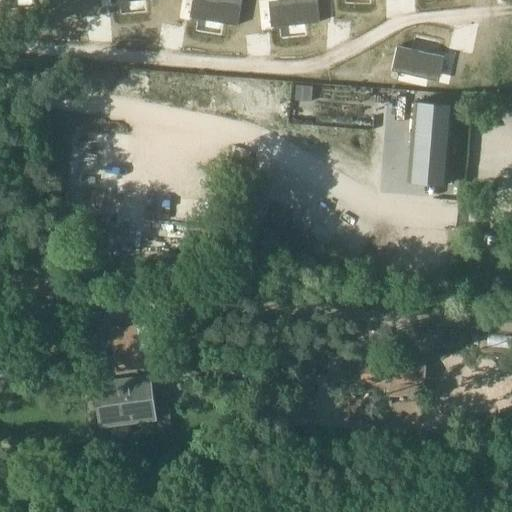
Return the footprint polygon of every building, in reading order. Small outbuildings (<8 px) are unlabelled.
[(242,1),(238,0),(192,0),(190,18),(238,26),(242,1)] [(316,0),(286,0),(269,2),(271,27),(320,23),(316,0)] [(511,27),(463,23),(462,39),(511,44),(511,27)] [(445,57),(397,46),(392,71),(439,83),(445,57)] [(458,66),(457,82),(509,86),(510,70),(458,66)] [(296,85),(295,100),(312,102),(313,86),(296,85)] [(416,105),(409,185),(449,189),(456,109),(416,105)] [(499,238),(487,237),(486,248),(498,249),(499,238)] [(72,332),(86,335),(90,319),(76,315),(72,332)] [(204,315),(166,321),(169,342),(197,338),(206,337),(208,337),(204,315)] [(160,366),(154,323),(112,330),(118,373),(160,366)] [(253,352),(205,348),(203,373),(251,377),(253,352)] [(361,382),(361,383),(389,385),(389,395),(424,397),(426,356),(389,354),(389,350),(370,349),(369,353),(362,353),(362,359),(361,382)] [(157,422),(151,374),(95,380),(101,429),(157,422)]
